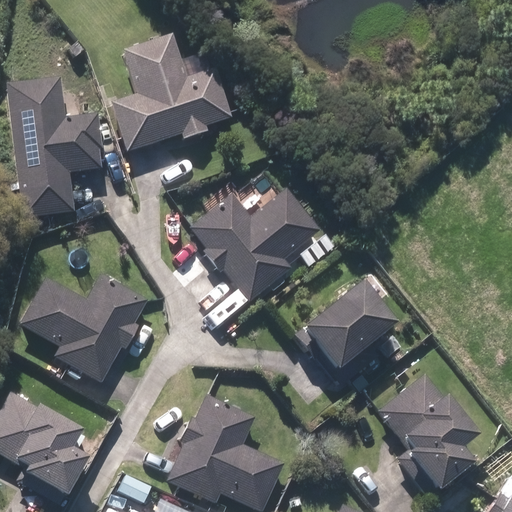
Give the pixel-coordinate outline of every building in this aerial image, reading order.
[(139,97),(113,105),(128,151),(229,118),(215,72),(185,81),(171,37),(125,53),(139,97)] [(93,120),(61,124),(56,82),(12,87),(27,218),(71,212),(66,172),(99,168),(93,120)] [(286,195),(248,223),(230,199),(193,229),(249,300),(286,270),(280,263),(317,234),(286,195)] [(322,249),(329,256),(337,249),(331,242),(322,249)] [(44,282),(20,326),(62,349),(56,359),(101,383),(119,350),(144,305),(100,281),(86,306),(44,282)] [(315,361),(339,390),(379,358),(372,349),(393,333),(360,291),(302,337),(300,334),(293,341),(312,364),(315,361)] [(399,461),(428,498),(436,492),(440,496),(474,469),(462,454),(478,441),(426,377),(381,414),(411,451),(399,461)] [(0,455),(24,468),(19,479),(59,502),(61,497),(65,499),(86,461),(70,453),(80,434),(39,412),(37,411),(9,396),(0,412),(0,455)] [(252,420),(208,399),(169,485),(211,505),(217,492),(261,511),(282,467),(239,448),(252,420)] [(511,511),(511,500),(502,494),(490,511),(511,511)]
